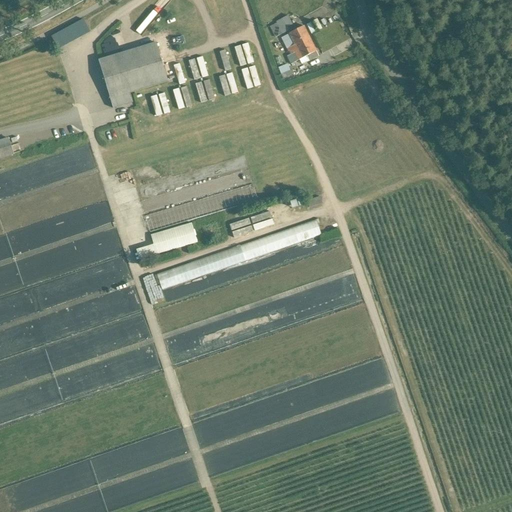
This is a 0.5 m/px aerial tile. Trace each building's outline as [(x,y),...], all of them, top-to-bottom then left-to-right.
[(83,20),(51,37),(60,52),(92,35),(83,20)] [(284,23),(278,26),(282,34),(288,31),(284,23)] [(303,26),(289,34),(295,45),(302,59),(316,51),(303,26)] [(156,41),(98,59),(111,98),(129,92),(168,80),(156,41)] [(255,64),(254,64),(249,43),(236,46),(245,83),(254,81),(255,84),(259,83),(255,64)] [(295,45),(287,49),(294,63),(302,59),(295,45)] [(202,57),(189,61),(194,80),(208,76),(202,57)] [(278,68),(284,79),(293,74),(288,63),(278,68)] [(179,64),(174,66),(181,84),(186,82),(179,64)] [(129,92),(111,98),(114,109),(132,104),(129,92)] [(162,93),(151,97),(157,115),(163,113),(158,98),(163,97),(162,93)] [(9,139),(0,141),(0,158),(14,154),(9,139)] [(259,199),(243,143),(131,174),(149,232),(259,199)] [(320,197),(307,201),(309,207),(322,204),(320,197)] [(236,237),(275,224),(270,210),(231,224),(236,237)] [(161,287),(322,237),(317,221),(156,271),(161,287)] [(196,226),(154,238),(159,256),(201,244),(196,226)]
